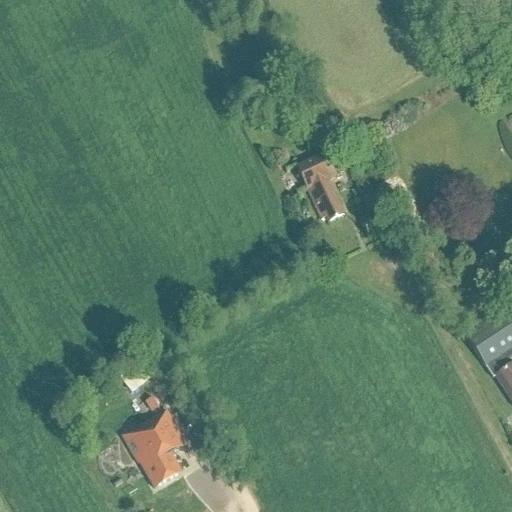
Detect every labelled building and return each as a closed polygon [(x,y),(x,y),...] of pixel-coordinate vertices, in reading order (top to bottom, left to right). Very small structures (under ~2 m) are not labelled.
[(271,25),(256,29),(263,52),(278,48),(271,25)] [(328,226),(343,219),(326,183),(335,179),(325,157),(296,171),(321,223),(325,221),(328,226)] [(360,201),(368,216),(371,214),(378,227),(375,229),(379,236),(392,229),(374,194),(360,201)] [(511,325),(503,311),(463,338),(492,382),(494,380),(511,407),(511,325)] [(184,448),(165,416),(123,440),(139,467),(140,467),(154,490),(179,476),(168,457),(184,448)]
